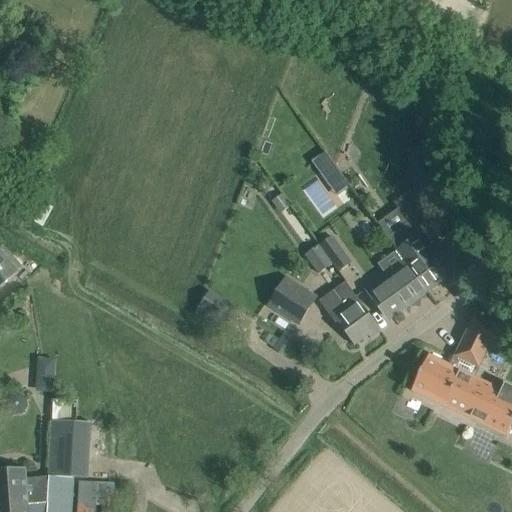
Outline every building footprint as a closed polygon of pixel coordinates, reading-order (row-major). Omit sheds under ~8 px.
[(414,189),(394,204),(412,227),(436,208),(429,148),(409,151),(414,189)] [(326,154),(313,163),(329,185),(342,176),(326,154)] [(395,208),(374,222),(382,233),(403,219),(395,208)] [(427,293),(447,278),(429,253),(407,224),(387,238),(404,261),(409,269),(427,293)] [(352,264),(333,237),(320,247),(333,265),(339,273),(352,264)] [(333,265),(320,247),(319,246),(305,256),(318,275),(333,265)] [(0,256),(0,285),(14,274),(0,256)] [(391,319),(427,293),(409,269),(404,261),(365,290),(377,306),(379,305),(390,320),(391,319)] [(316,299),(286,279),(269,306),(298,325),(316,299)] [(345,283),(319,302),(335,324),(337,323),(354,346),(368,336),(370,339),(381,331),(356,298),(345,283)] [(209,294),(197,313),(219,328),(232,309),(209,294)] [(495,348),(502,332),(474,319),(456,356),(478,367),(488,345),(495,348)] [(284,334),(274,350),(286,357),(296,341),(284,334)] [(511,424),(511,387),(505,384),(502,391),(429,357),(412,391),(507,436),(511,424)] [(38,359),(37,382),(54,383),(55,374),(56,361),(38,359)] [(52,421),(49,477),(72,478),(88,479),(91,423),(52,421)] [(11,470),(0,471),(0,506),(48,503),(49,495),(71,496),(72,478),(49,477),(49,482),(26,484),(26,479),(25,469),(11,470)] [(48,503),(0,506),(0,511),(70,511),(71,496),(49,495),(48,503)]
